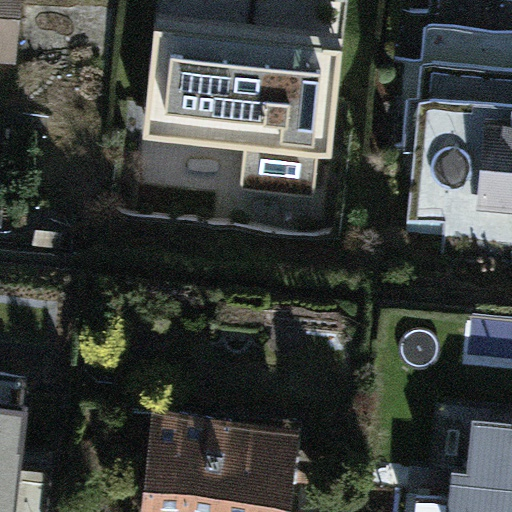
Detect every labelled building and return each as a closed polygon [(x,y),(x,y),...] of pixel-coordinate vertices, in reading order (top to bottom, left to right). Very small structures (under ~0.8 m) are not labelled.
[(511,0),(436,0),(418,216),(511,223),(511,0)] [(347,35),(158,12),(144,125),(243,137),(237,183),(312,192),(318,146),(334,148),(347,35)] [(24,349),(0,347),(0,498),(11,499),(24,349)] [(511,511),(511,380),(440,374),(427,511),(511,511)] [(284,511),(299,391),(153,375),(137,511),(284,511)]
